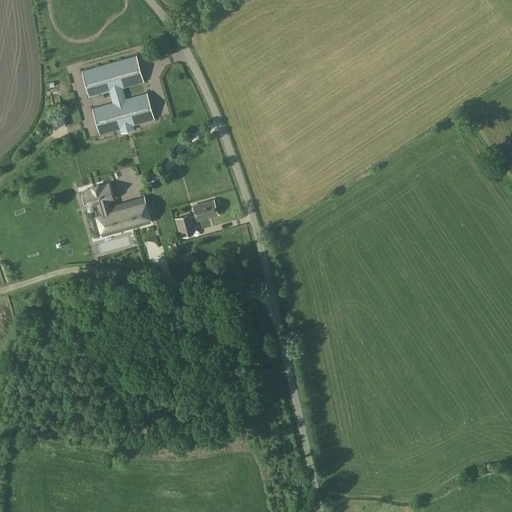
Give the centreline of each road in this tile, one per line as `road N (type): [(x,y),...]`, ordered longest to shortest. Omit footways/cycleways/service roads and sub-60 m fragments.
road 1 (unclassified): [(319,511),(244,186),(192,57),(150,0)]
road 2 (track): [(0,293),(54,274),(271,296)]
